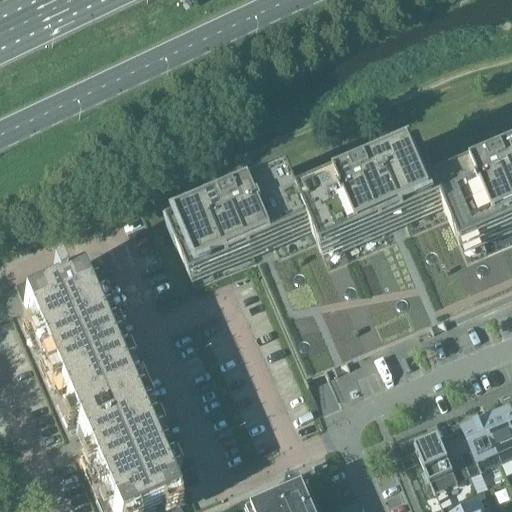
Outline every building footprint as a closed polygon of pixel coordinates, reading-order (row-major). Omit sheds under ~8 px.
[(177,230),(169,233),(189,279),(197,276),(208,271),(211,278),(232,269),(229,262),(238,258),(241,265),(254,259),(251,252),(271,244),(274,251),(295,242),(292,235),(309,227),(313,237),(317,246),(321,255),(339,247),(342,254),(363,245),(360,238),(370,234),(373,241),(386,236),(383,228),(402,220),(405,227),(427,218),(424,211),(435,206),(441,204),(445,213),(448,222),(460,248),(478,240),(481,247),(502,238),(499,231),(511,225),(511,162),(510,163),(508,164),(507,164),(504,165),(504,166),(501,167),(500,167),(498,168),(497,168),(494,170),(491,171),(490,171),(488,172),(487,173),(485,174),(484,174),(481,175),(481,176),(476,178),(438,194),(423,157),(415,160),(382,174),(379,176),(378,176),(375,177),(372,179),(371,179),(369,180),(368,180),(366,181),(365,182),(362,183),(361,183),(359,184),(358,185),(356,186),(355,186),(352,187),(349,188),(348,189),(346,190),(345,190),(340,192),(303,208),(291,181),(251,198),(247,200),(246,200),(244,201),(243,201),(240,202),(240,203),(237,204),(236,204),(234,205),(233,206),(231,207),(230,207),(227,208),(226,208),(225,209),(224,209),(223,210),(221,211),(220,211),(217,212),(217,213),(214,214),(213,214),(208,216),(177,230)] [(40,280),(15,290),(23,308),(31,327),(36,340),(42,353),(48,367),(53,380),(59,393),(65,407),(71,420),(76,433),(77,434),(88,461),(89,462),(80,466),(99,511),(180,511),(178,506),(176,503),(170,489),(165,476),(159,463),(153,450),(152,448),(149,441),(150,441),(148,436),(142,423),(136,409),(130,395),(124,381),(118,368),(112,355),(107,341),(101,328),(95,315),(95,313),(93,314),(88,304),(90,303),(89,301),(82,283),(64,291),(62,286),(59,280),(43,287),(40,280)] [(511,414),(503,418),(511,437),(511,414)] [(511,464),(511,437),(503,418),(484,427),(502,469),(511,464)] [(452,440),(470,483),(502,469),(484,427),(452,440)] [(435,498),(458,488),(470,483),(452,440),(417,455),(426,477),(422,478),(427,489),(431,488),(435,498)] [(304,511),(297,496),(260,511),(304,511)] [(446,511),(491,511),(489,507),(484,496),(478,499),(473,501),(446,511)]
